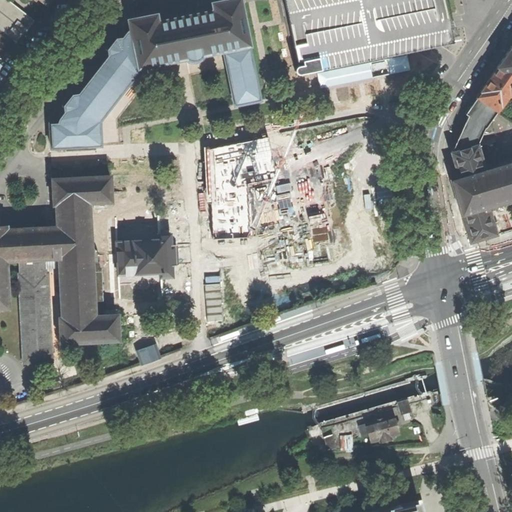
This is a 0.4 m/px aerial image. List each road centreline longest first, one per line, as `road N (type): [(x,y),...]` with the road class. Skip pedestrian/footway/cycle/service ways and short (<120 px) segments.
road 1 (secondary): [(440,284),(0,431)]
road 2 (unknown): [(432,129),(373,118),(195,148),(210,363)]
road 3 (unclassified): [(509,0),(455,78),(430,133),(423,173),(440,284)]
road 4 (unclassified): [(25,138),(135,0)]
road 5 (unknown): [(345,152),(345,181),(406,183),(405,152),(372,152)]
